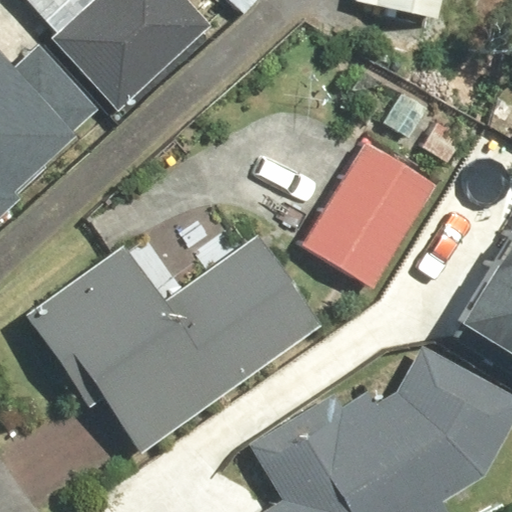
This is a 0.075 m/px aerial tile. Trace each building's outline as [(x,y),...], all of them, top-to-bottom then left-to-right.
[(78,0),(36,38),(103,113),(209,19),(192,0),(78,0)] [(414,0),(336,0),(336,4),(412,16),(414,0)] [(0,189),(87,111),(24,42),(8,56),(0,47),(0,189)] [(361,290),(426,184),(350,138),(285,244),(361,290)] [(511,218),(502,213),(438,322),(511,365),(511,218)] [(68,397),(111,460),(305,328),(243,237),(136,309),(96,250),(0,315),(0,325),(55,406),(68,397)] [(432,511),(428,504),(469,479),(506,406),(402,353),(382,392),(365,402),(357,388),(324,408),(316,395),(230,448),(264,503),(249,511),(432,511)]
